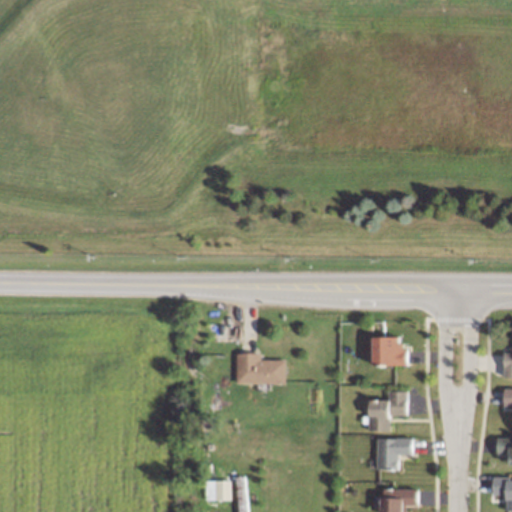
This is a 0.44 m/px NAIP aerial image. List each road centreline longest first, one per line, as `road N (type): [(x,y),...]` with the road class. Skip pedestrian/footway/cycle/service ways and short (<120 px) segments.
road 1 (tertiary): [(0,282),(511,288)]
road 2 (residential): [(457,511),(460,288)]
